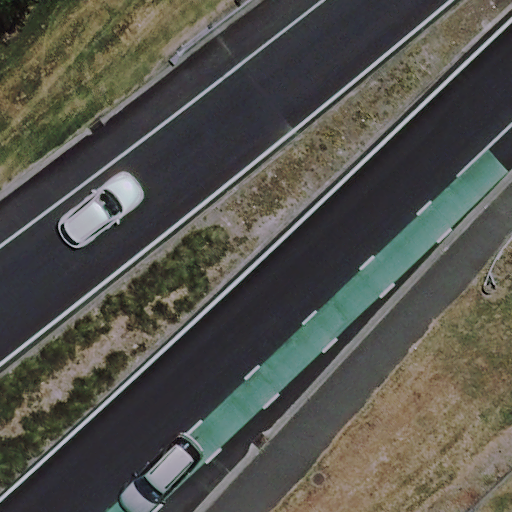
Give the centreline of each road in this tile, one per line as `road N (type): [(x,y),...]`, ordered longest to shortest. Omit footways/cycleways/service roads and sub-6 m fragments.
road 1 (primary): [(511,78),(47,511)]
road 2 (primary): [(0,305),(375,0)]
